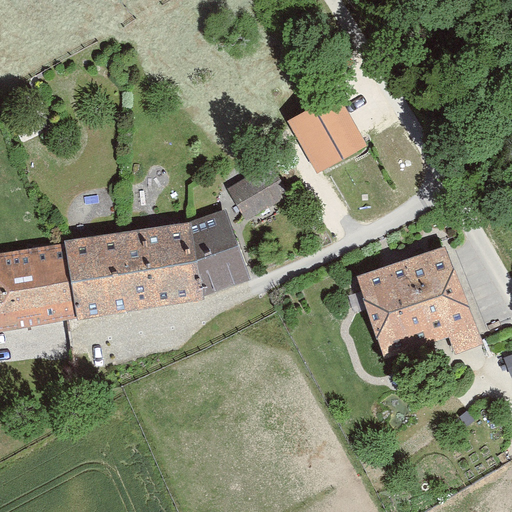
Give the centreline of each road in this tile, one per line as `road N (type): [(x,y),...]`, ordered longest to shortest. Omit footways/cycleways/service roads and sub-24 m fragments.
road 1 (track): [(441,188),(320,0)]
road 2 (track): [(511,306),(441,188)]
